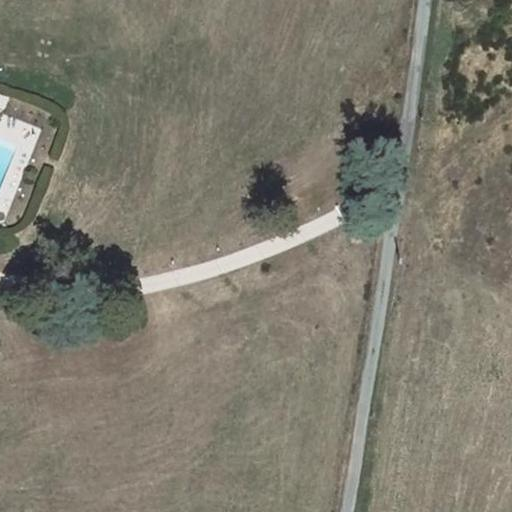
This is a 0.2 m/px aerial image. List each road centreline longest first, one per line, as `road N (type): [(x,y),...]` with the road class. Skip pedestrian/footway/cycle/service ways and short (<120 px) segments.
road 1 (unclassified): [(426,0),(346,511)]
road 2 (track): [(394,192),(181,281),(82,288),(0,278)]
